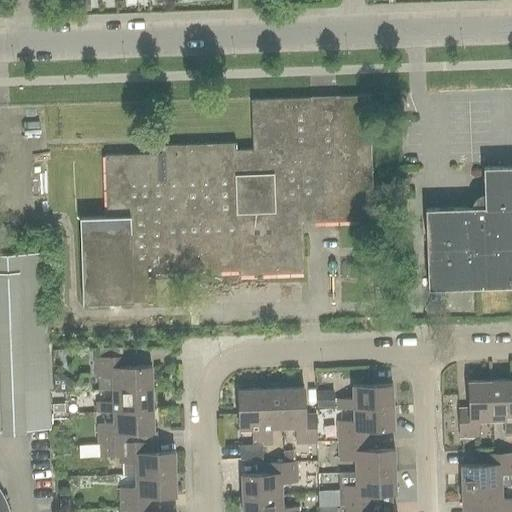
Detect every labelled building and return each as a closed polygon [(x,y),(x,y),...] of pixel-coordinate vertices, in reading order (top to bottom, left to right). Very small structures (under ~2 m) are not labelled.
[(101,0),(89,0),(91,11),(103,10),(101,0)] [(162,153),(105,155),(108,217),(80,218),(83,304),(156,301),(155,273),(239,270),(239,275),(305,272),(303,223),(374,220),(369,95),(252,99),(254,149),(236,150),(236,142),(162,145),(162,153)] [(511,286),(511,166),(484,167),(485,194),(481,194),(478,196),(476,198),(474,201),(472,204),(472,207),(426,209),(429,289),(511,286)] [(0,429),(50,427),(44,252),(0,253),(0,429)] [(96,377),(99,377),(99,389),(113,389),(153,388),(152,365),(125,366),(125,356),(96,357),(96,377)] [(62,374),(55,374),(56,390),(72,390),(71,382),(62,374)] [(511,379),(491,381),(492,421),(505,420),(505,436),(511,435),(511,379)] [(492,421),(491,381),(469,381),(470,408),(459,408),(460,438),(480,437),(479,421),(492,421)] [(338,409),(354,408),(394,406),(393,384),(353,386),(353,399),(337,399),(338,409)] [(304,387),(282,388),(284,428),(297,428),(297,444),(317,443),(316,414),(305,414),(304,387)] [(154,409),(153,388),(113,389),(113,402),(97,402),(98,412),(114,411),(154,409)] [(284,428),(282,388),(261,389),(263,445),(272,444),(271,428),(284,428)] [(263,445),(261,389),(239,390),(240,430),(253,429),(254,444),(241,445),(241,459),(263,458),(263,445)] [(335,407),(334,390),(318,390),(318,408),(335,407)] [(64,404),(53,404),(54,413),(65,413),(64,404)] [(394,428),(394,406),(354,408),(354,421),(338,421),(339,441),(368,440),(368,429),(394,428)] [(154,431),(154,409),(114,411),(114,424),(98,424),(99,444),(119,443),(128,443),(128,432),(154,431)] [(369,450),(368,440),(339,441),(340,460),(356,459),(356,472),(396,471),(395,449),(369,450)] [(148,442),(128,443),(119,443),(99,444),(80,445),(81,457),(119,455),(119,462),(123,462),(124,475),(136,475),(176,473),(175,451),(149,452),(148,442)] [(461,465),(462,487),(502,486),(502,473),(511,472),(511,453),(488,454),(488,464),(461,465)] [(242,474),(242,496),(282,495),(282,482),(298,481),(297,461),(291,462),(285,462),(268,462),(268,473),(242,474)] [(397,493),(396,471),(356,472),(340,472),(341,505),(370,504),(370,494),(397,493)] [(177,495),(176,473),(136,475),(136,488),(120,488),(121,508),(150,507),(150,496),(177,495)] [(511,511),(511,498),(502,499),(502,486),(462,487),(463,510),(489,509),(489,511),(511,511)] [(0,488),(0,511),(10,511),(9,507),(5,496),(0,488)] [(325,494),(319,494),(319,506),(331,506),(331,500),(325,494)] [(283,507),(282,495),(242,496),(243,511),(299,511),(299,507),(283,507)] [(68,500),(60,501),(60,509),(68,508),(68,500)]
